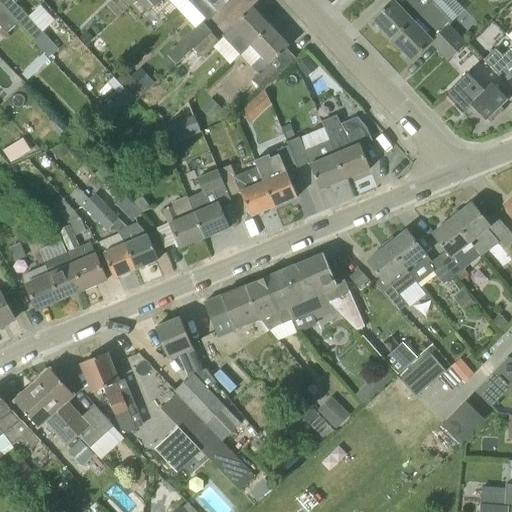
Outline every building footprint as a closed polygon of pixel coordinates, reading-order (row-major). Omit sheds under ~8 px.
[(0,0),(0,6),(17,24),(34,42),(44,33),(13,0),(0,0)] [(153,6),(147,0),(137,0),(148,11),(153,6)] [(191,0),(190,2),(209,21),(231,0),(191,0)] [(373,20),(392,40),(423,11),(434,0),(389,0),(392,2),(373,20)] [(17,24),(0,6),(0,26),(7,34),(17,24)] [(240,55),(251,45),(270,27),(252,8),(222,36),(240,55)] [(423,11),(392,40),(412,61),(430,43),(448,61),(466,44),(448,24),(441,30),(423,11)] [(270,27),(251,45),(261,57),(252,67),(258,74),(251,80),(262,91),(269,85),(283,71),(274,62),(290,47),(270,27)] [(79,38),(87,46),(94,39),(87,31),(79,38)] [(210,33),(193,49),(181,60),(190,70),(219,42),(210,33)] [(181,60),(193,49),(184,39),(167,55),(176,65),(181,60)] [(511,47),(502,56),(495,49),(483,60),(506,84),(511,77),(511,47)] [(171,70),(176,65),(167,55),(161,60),(171,70)] [(309,55),(298,64),(307,75),(318,66),(309,55)] [(485,91),(468,73),(445,95),(463,114),(471,105),(486,121),(487,120),(489,123),(504,109),(501,106),(507,100),(492,84),(485,91)] [(108,83),(119,95),(124,90),(114,78),(108,83)] [(142,90),(132,78),(123,85),(133,97),(142,90)] [(101,112),(107,120),(134,100),(128,92),(101,112)] [(201,110),(211,120),(221,111),(212,101),(201,110)] [(183,139),(178,123),(175,117),(164,128),(170,144),(183,139)] [(328,141),(331,146),(345,180),(370,169),(361,147),(373,141),(367,128),(358,117),(339,125),(344,135),(328,141)] [(287,139),(294,136),(289,126),(283,129),(287,139)] [(56,161),(69,154),(64,145),(51,150),(56,161)] [(297,197),(287,173),(298,168),(288,146),(267,155),(270,163),(258,168),(274,207),(297,197)] [(345,180),(331,146),(317,152),(315,147),(304,152),(320,190),(345,180)] [(91,157),(85,163),(93,172),(99,166),(91,157)] [(229,197),(240,192),(251,217),(274,207),(258,168),(235,177),(230,165),(218,170),(224,185),(229,197)] [(229,197),(224,185),(218,170),(196,179),(202,194),(188,199),(194,213),(205,238),(230,228),(220,204),(230,200),(229,197)] [(119,232),(128,228),(119,219),(95,195),(89,200),(114,225),(115,226),(119,232)] [(126,196),(117,204),(134,222),(142,214),(126,196)] [(142,213),(153,209),(142,196),(131,201),(142,213)] [(511,197),(503,206),(511,214),(511,197)] [(68,224),(70,222),(75,236),(86,231),(80,217),(64,199),(54,208),(68,224)] [(114,225),(89,200),(82,207),(107,231),(114,225)] [(482,256),(499,242),(505,249),(511,243),(511,233),(511,232),(495,214),(486,222),(472,203),(452,219),(482,256)] [(205,238),(194,213),(178,220),(172,206),(163,210),(180,249),(205,238)] [(29,219),(37,214),(33,207),(25,212),(29,219)] [(464,269),(482,256),(452,219),(432,234),(447,253),(440,258),(455,276),(464,269)] [(138,224),(128,228),(119,232),(126,244),(137,269),(158,260),(146,235),(138,224)] [(51,245),(62,241),(56,227),(46,232),(51,245)] [(455,276),(440,258),(432,263),(407,231),(387,246),(416,282),(418,284),(433,272),(443,285),(455,276)] [(25,257),(19,243),(9,248),(14,261),(25,257)] [(106,280),(91,243),(68,253),(84,290),(106,280)] [(126,244),(104,254),(115,279),(137,269),(126,244)] [(367,261),(381,279),(374,284),(399,311),(408,305),(400,295),(416,282),(387,246),(367,261)] [(84,290),(68,253),(45,263),(50,275),(60,300),(84,290)] [(336,283),(324,254),(294,266),(338,311),(340,315),(357,331),(364,327),(345,280),(336,283)] [(338,311),(294,266),(264,278),(283,323),(299,317),(294,306),(307,301),(315,320),(331,314),(333,318),(340,315),(338,311)] [(358,268),(349,277),(360,288),(369,279),(358,268)] [(37,310),(60,300),(50,275),(26,285),(37,310)] [(270,330),(283,323),(264,278),(245,286),(258,318),(270,330)] [(245,286),(204,303),(212,323),(217,335),(234,328),(258,318),(245,286)] [(466,289),(456,297),(468,310),(477,302),(466,289)] [(0,293),(0,327),(15,320),(0,293)] [(507,324),(500,316),(495,321),(502,329),(507,324)] [(178,354),(189,378),(174,391),(176,393),(222,441),(240,424),(208,390),(216,382),(206,369),(202,370),(180,318),(156,328),(168,358),(178,354)] [(385,359),(398,373),(416,356),(403,342),(385,359)] [(83,363),(95,392),(103,388),(120,430),(127,433),(136,430),(110,366),(105,354),(83,363)] [(400,381),(415,398),(445,372),(431,354),(400,381)] [(463,362),(453,370),(465,384),(474,374),(463,362)] [(355,388),(363,400),(395,380),(388,367),(355,388)] [(511,367),(491,388),(502,398),(511,387),(511,367)] [(33,385),(79,435),(91,447),(113,427),(95,407),(83,418),(67,401),(74,394),(50,369),(33,385)] [(240,387),(223,369),(215,377),(232,395),(240,387)] [(69,445),(79,435),(33,385),(24,393),(21,392),(17,396),(18,399),(15,401),(38,428),(46,421),(69,445)] [(492,411),(474,392),(441,426),(460,444),(492,411)] [(222,441),(176,393),(160,408),(239,491),(256,475),(222,441)] [(297,395),(289,403),(303,417),(311,408),(297,395)] [(41,441),(0,396),(0,429),(4,435),(11,445),(21,439),(30,450),(41,441)] [(336,429),(349,416),(336,403),(323,416),(336,429)] [(272,424),(282,434),(293,424),(283,414),(272,424)] [(0,458),(3,457),(2,456),(14,448),(11,445),(4,435),(0,429),(0,458)] [(94,455),(79,440),(67,451),(82,466),(94,455)] [(27,493),(28,491),(34,498),(46,489),(23,460),(9,471),(27,493)] [(145,481),(144,480),(137,473),(126,484),(134,492),(145,481)] [(96,502),(90,508),(93,511),(96,511),(102,508),(96,502)]
